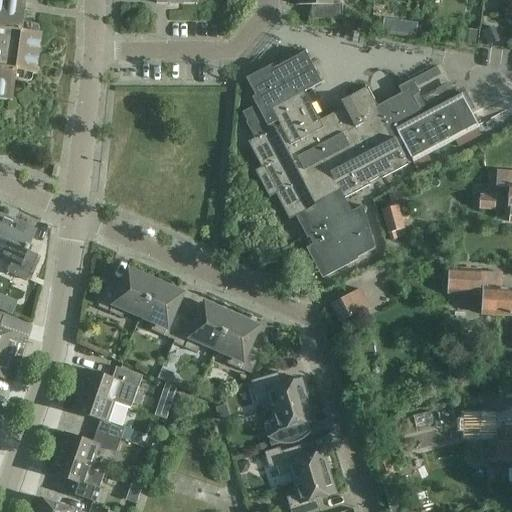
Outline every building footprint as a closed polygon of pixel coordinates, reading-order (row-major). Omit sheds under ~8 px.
[(0,0),(0,99),(11,101),(14,81),(23,82),(24,73),(35,75),(40,34),(30,33),(31,24),(22,23),(25,3),(0,0)] [(332,0),(297,0),(297,5),(311,5),(311,19),(341,19),(341,4),(332,4),(332,0)] [(256,105),(242,112),(247,121),(245,122),(254,138),(247,142),(261,167),(255,171),(269,197),(275,194),(288,219),(295,216),(307,238),(309,237),(312,244),(306,248),(322,278),(357,260),(356,258),(374,248),(362,206),(351,212),(344,198),(369,185),(368,183),(380,176),(381,178),(407,164),(406,162),(411,160),(412,163),(478,128),(461,94),(421,114),(412,97),(419,93),(411,80),(398,87),(401,93),(377,106),(366,87),(340,101),(343,107),(319,120),(304,92),(321,83),(305,52),(273,68),(271,65),(246,78),(255,96),(252,97),(256,105)] [(507,210),(509,210),(508,221),(511,221),(511,172),(497,171),(496,186),(508,187),(508,197),(480,195),(479,208),(507,210)] [(397,206),(381,210),(388,233),(390,240),(396,238),(395,231),(403,229),(397,206)] [(0,256),(15,221),(0,214),(0,256)] [(15,221),(0,256),(11,262),(6,272),(26,281),(37,255),(26,250),(35,230),(15,221)] [(482,295),(481,314),(511,315),(511,290),(501,290),(501,274),(479,273),(479,270),(448,269),(447,293),(482,295)] [(125,310),(139,316),(155,281),(139,274),(137,277),(126,273),(119,289),(106,283),(98,307),(122,318),(125,310)] [(155,281),(139,316),(154,323),(150,330),(174,341),(173,343),(184,318),(173,313),(180,297),(182,293),(171,288),(155,281)] [(368,307),(359,289),(331,304),(340,322),(368,307)] [(184,318),(173,343),(197,353),(201,344),(215,350),(231,315),(215,308),(204,303),(202,306),(195,322),(184,318)] [(0,353),(12,357),(20,335),(0,328),(0,324),(3,315),(0,314),(0,353)] [(231,315),(215,350),(230,356),(226,364),(250,374),(260,351),(249,346),(256,330),(258,327),(247,322),(231,315)] [(0,377),(4,379),(12,357),(0,353),(0,377)] [(85,369),(78,390),(113,402),(120,383),(137,389),(142,376),(118,368),(114,379),(85,369)] [(267,400),(271,411),(306,399),(300,378),(281,384),(277,373),(250,381),(257,403),(267,400)] [(127,407),(113,402),(78,390),(71,410),(100,420),(96,431),(120,440),(124,427),(120,426),(127,407)] [(274,421),(264,424),(270,446),(279,444),(284,444),(289,444),(295,443),(299,442),(302,440),(306,437),(302,424),(313,421),(306,399),(271,411),(274,421)] [(493,464),(511,463),(511,424),(504,425),(504,431),(496,432),(496,439),(492,439),(493,464)] [(63,433),(56,453),(92,465),(98,446),(116,452),(120,440),(96,431),(92,442),(63,433)] [(289,472),(293,483),(329,472),(322,451),(303,457),(299,446),(280,452),(279,448),(264,452),(268,468),(276,466),(279,476),(289,472)] [(56,453),(49,473),(70,481),(66,492),(74,495),(98,503),(102,491),(98,489),(100,485),(105,470),(92,465),(56,453)] [(375,459),(381,477),(391,473),(386,456),(375,459)] [(329,472),(293,483),(296,494),(286,497),(290,511),(314,511),(319,511),(316,499),(335,494),(329,472)] [(81,511),(41,498),(36,511),(81,511)]
